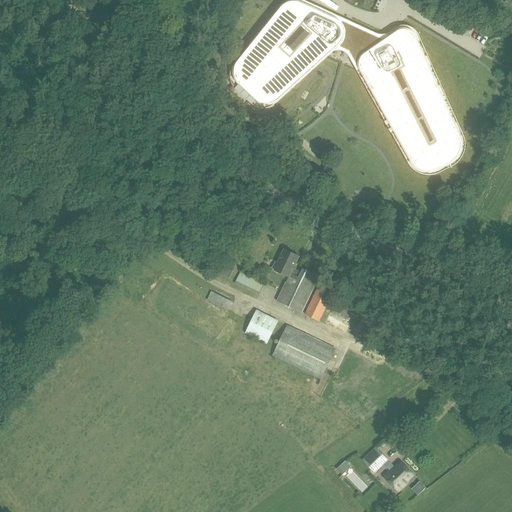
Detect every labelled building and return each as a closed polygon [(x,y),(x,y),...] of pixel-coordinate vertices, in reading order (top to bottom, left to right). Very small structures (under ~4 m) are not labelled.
[(394,34),(390,36),(387,38),(387,39),(382,42),(350,27),(349,21),(348,22),(341,24),(340,23),(338,21),(339,21),(337,20),(335,18),(335,19),(333,18),(333,17),(331,16),(331,17),(328,16),(329,15),(326,14),(326,15),(323,13),(321,12),(318,11),(319,11),(316,10),(314,9),(314,8),(309,7),(307,6),(301,2),(298,2),(296,1),(296,2),(291,2),(291,1),(288,2),(288,3),(284,5),(282,7),(279,11),(276,14),(273,18),(272,19),(269,23),(267,26),(264,30),(263,30),(262,31),(263,31),(260,35),(259,35),(257,38),(254,42),(253,43),(250,47),(247,50),(248,50),(244,54),(243,55),(240,59),(237,62),(238,62),(235,67),(235,69),(235,70),(235,75),(235,76),(236,78),(239,82),(238,82),(240,84),(241,84),(244,88),(246,90),(247,90),(250,93),(252,95),(256,99),(258,101),(263,103),(265,104),(266,104),(271,103),(271,104),(272,103),(274,103),(278,100),(281,98),(281,97),(285,94),(286,93),(290,90),(293,87),(292,87),(296,84),(298,83),(297,83),(301,79),(304,77),(308,73),(308,74),(309,72),(313,69),(315,67),(315,66),(319,63),(320,62),(324,58),(324,59),(327,56),(330,53),(331,53),(332,52),(332,51),(335,48),(336,48),(338,46),(342,47),(347,48),(350,51),(353,55),(364,74),(363,74),(365,76),(369,83),(371,82),(374,87),(371,88),(372,90),(373,90),(377,97),(379,96),(382,101),(380,102),(379,102),(380,105),(381,104),(385,111),(387,110),(390,115),(387,117),(387,116),(387,117),(388,119),(389,119),(392,126),(395,124),(398,129),(395,131),(396,133),(400,140),(403,138),(406,144),(403,145),(404,147),(408,154),(411,152),(414,158),(411,159),(412,162),(416,165),(415,166),(416,166),(417,167),(418,167),(422,169),(422,170),(423,170),(424,171),(424,170),(429,171),(431,171),(432,171),(437,169),(437,170),(439,169),(438,168),(437,166),(442,163),(444,166),(445,166),(445,165),(444,163),(449,160),(450,162),(450,163),(452,162),(456,159),(458,157),(460,152),(460,153),(461,150),(461,145),(462,145),(462,144),(462,142),(461,142),(460,138),(461,138),(460,135),(459,135),(457,131),(458,131),(457,130),(454,132),(452,126),(455,125),(451,118),(452,117),(451,115),(450,115),(450,116),(448,117),(445,111),(448,110),(445,103),(444,100),(444,101),(441,102),(439,96),(441,95),(438,88),(437,86),(434,87),(432,82),(435,80),(431,73),(432,73),(431,71),(430,71),(428,72),(425,67),(428,66),(425,58),(424,56),(421,58),(419,52),(422,51),(418,44),(419,43),(418,41),(417,41),(417,42),(415,43),(412,37),(414,36),(414,37),(415,36),(414,34),(413,32),(412,33),(408,30),(405,29),(405,30),(400,30),(399,30),(397,31),(394,33),(394,34)] [(384,141),(381,145),(388,149),(391,145),(384,141)] [(276,301),(302,313),(319,276),(302,268),(301,271),(296,269),(297,267),(294,265),(299,256),(284,249),(277,263),(276,262),(273,268),(275,269),(274,270),(289,277),(290,274),(298,278),(294,285),(285,281),(276,301)] [(212,270),(229,278),(236,264),(219,256),(212,270)] [(235,284),(258,295),(264,283),(240,272),(235,284)] [(304,314),(319,321),(332,294),(317,287),(304,314)] [(225,316),(232,302),(224,298),(225,295),(217,290),(215,294),(209,291),(202,305),(208,308),(207,309),(216,314),(217,312),(225,316)] [(332,309),(354,320),(359,310),(337,299),(332,309)] [(268,336),(271,323),(257,320),(254,331),(250,330),(247,340),(248,340),(248,338),(252,339),(250,349),(265,352),(263,351),(266,335),(268,336)] [(272,356),(321,379),(336,348),(286,325),(272,356)] [(362,460),(375,473),(389,460),(376,447),(362,460)] [(345,461),(337,469),(342,475),(351,466),(345,461)] [(383,476),(398,491),(409,481),(408,480),(414,475),(401,462),(395,467),(394,466),(383,476)]
